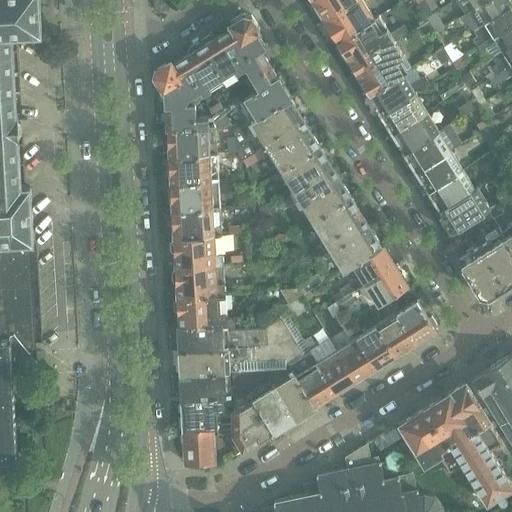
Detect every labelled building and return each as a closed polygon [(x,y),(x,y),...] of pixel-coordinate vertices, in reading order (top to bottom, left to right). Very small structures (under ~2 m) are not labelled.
[(0,0),(0,457),(0,456),(6,456),(7,457),(9,456),(14,455),(14,456),(15,456),(16,457),(17,456),(18,457),(19,455),(18,454),(19,453),(18,452),(17,452),(17,446),(19,445),(17,444),(17,438),(18,437),(17,435),(16,435),(16,430),(18,428),(16,427),(16,421),(17,420),(16,419),(15,419),(15,413),(17,412),(15,410),(15,411),(15,405),(16,403),(15,402),(14,402),(14,396),(16,395),(14,394),(14,388),(15,387),(14,385),(13,386),(13,380),(15,378),(13,377),(12,371),(37,370),(30,242),(33,242),(30,186),(21,187),(18,136),(19,136),(18,116),(17,117),(12,32),(42,31),(40,0),(0,0)] [(312,0),(313,1),(313,5),(315,8),(318,10),(324,20),(357,0),(312,0)] [(359,0),(357,0),(324,20),(326,22),(326,26),(328,30),(331,31),(337,41),(372,20),(375,18),(370,10),(366,12),(359,0)] [(434,0),(423,0),(418,3),(427,18),(433,14),(436,12),(440,9),(434,0)] [(456,0),(465,14),(487,0),(456,0)] [(487,0),(465,14),(457,19),(462,26),(480,15),(484,22),(511,4),(509,0),(487,0)] [(477,36),(473,39),(478,46),(479,45),(511,24),(511,4),(484,22),(485,22),(473,30),(477,36)] [(445,26),(436,12),(433,14),(427,18),(428,21),(434,29),(436,32),(445,26)] [(229,26),(230,27),(225,30),(224,29),(222,30),(244,67),(248,70),(252,77),(271,66),(260,48),(265,45),(257,33),(261,30),(251,15),(244,13),(229,23),(230,25),(229,26)] [(371,49),(392,36),(386,28),(379,32),(372,20),(337,41),(339,43),(339,47),(341,50),(344,52),(357,72),(378,60),(371,49)] [(434,29),(428,21),(416,28),(422,37),(434,29)] [(511,24),(479,45),(484,53),(498,44),(502,51),(511,44),(511,24)] [(221,31),(222,32),(216,36),(215,34),(214,35),(214,34),(211,34),(200,41),(222,77),(234,69),(237,72),(244,67),(222,30),(221,31)] [(378,60),(357,72),(363,82),(363,85),(365,89),(368,91),(370,93),(404,72),(396,60),(404,55),(392,36),(371,49),(378,60)] [(182,55),(180,56),(201,90),(203,93),(211,88),(209,85),(222,77),(200,41),(189,47),(188,50),(188,51),(187,51),(188,53),(183,56),(182,55)] [(496,65),(491,68),(495,75),(501,72),(511,64),(511,44),(502,51),(491,57),(496,65)] [(451,58),(445,47),(435,53),(442,64),(451,58)] [(465,54),(453,61),(458,69),(469,62),(465,54)] [(179,57),(180,58),(174,62),(173,60),(172,61),(171,58),(156,68),(154,75),(163,90),(165,89),(167,129),(216,126),(212,117),(196,118),(195,102),(189,102),(189,97),(201,90),(180,56),(179,57)] [(511,64),(501,72),(495,75),(490,79),(494,86),(511,74),(511,64)] [(259,88),(244,97),(257,118),(291,97),(278,76),(277,76),(271,66),(252,77),(259,88)] [(470,71),(462,76),(468,86),(476,81),(470,71)] [(370,95),(370,98),(373,103),(376,105),(377,105),(376,105),(381,113),(415,92),(404,73),(404,72),(370,93),(369,93),(370,95)] [(441,95),(444,100),(467,87),(463,81),(441,95)] [(480,105),(487,100),(478,86),(471,90),(480,105)] [(415,92),(381,113),(385,120),(386,120),(386,121),(386,124),(389,129),(392,131),(393,132),(427,111),(415,92)] [(321,147),(290,98),(292,97),(291,97),(257,118),(252,122),(282,171),(321,147)] [(458,108),(463,115),(477,106),(472,99),(458,108)] [(495,115),(487,100),(480,105),(489,119),(495,115)] [(400,143),(400,144),(405,151),(439,130),(427,111),(393,132),(394,133),(394,137),(397,142),(400,143)] [(498,114),(495,115),(489,119),(492,124),(493,125),(502,120),(498,114)] [(481,131),(482,130),(491,125),(486,118),(477,124),(481,131)] [(498,133),(493,125),(492,124),(491,125),(482,130),(488,140),(498,133)] [(167,131),(165,135),(166,141),(168,145),(169,156),(217,153),(216,126),(167,129),(167,131)] [(410,159),(410,163),(413,168),(416,169),(417,170),(451,149),(439,130),(405,151),(409,159),(410,159)] [(321,147),(282,171),(313,220),(351,196),(321,147)] [(266,156),(261,149),(249,156),(254,163),(266,156)] [(417,170),(418,172),(417,176),(420,180),(424,182),(424,183),(428,190),(463,169),(451,149),(417,170)] [(169,158),(167,161),(167,168),(170,172),(170,183),(219,180),(217,153),(169,156),(169,158)] [(433,197),(434,198),(433,202),(436,207),(440,208),(441,209),(475,188),(463,169),(428,190),(433,198),(433,197)] [(219,180),(170,183),(170,185),(168,189),(169,195),(171,199),(172,210),(221,207),(219,180)] [(441,209),(441,210),(440,215),(446,225),(445,225),(450,233),(488,209),(490,208),(477,186),(475,188),(441,209)] [(496,203),(508,195),(507,194),(500,194),(493,199),(496,203)] [(351,196),(313,220),(343,270),(353,264),(383,245),(383,244),(381,245),(351,196)] [(490,208),(488,209),(494,218),(504,212),(498,203),(490,208)] [(172,210),(172,212),(170,215),(170,222),(173,226),(173,237),(222,234),(221,207),(172,210)] [(229,226),(229,233),(241,232),(241,225),(229,226)] [(511,225),(502,231),(505,236),(511,248),(511,225)] [(173,237),(174,239),(171,242),(171,250),(174,253),(175,266),(224,263),(222,234),(173,237)] [(490,239),(480,245),(506,286),(511,282),(511,248),(505,236),(493,244),(490,239)] [(383,245),(353,264),(365,284),(396,265),(383,245)] [(461,263),(481,296),(488,298),(488,297),(506,286),(480,245),(470,251),(473,256),(467,260),(461,263)] [(231,255),(231,263),(243,262),(243,254),(231,255)] [(175,268),(172,272),(173,279),(176,282),(177,295),(226,292),(224,263),(175,266),(175,268)] [(396,265),(365,284),(378,304),(380,303),(402,289),(409,285),(396,265)] [(323,282),(317,273),(301,283),(306,292),(323,282)] [(289,303),(305,293),(302,288),(280,289),(289,303)] [(407,297),(402,289),(380,303),(388,317),(397,311),(393,306),(407,297)] [(177,295),(177,298),(174,301),(175,309),(178,312),(179,325),(227,322),(226,292),(177,295)] [(350,293),(336,301),(340,308),(354,300),(350,293)] [(397,311),(415,342),(436,330),(435,328),(438,326),(432,316),(429,318),(417,299),(397,311)] [(227,322),(179,325),(183,397),(233,394),(252,392),(275,430),(335,392),(316,361),(310,365),(276,311),(262,320),(227,322)] [(388,317),(377,324),(395,355),(415,342),(397,311),(388,317)] [(355,319),(348,323),(355,333),(361,329),(355,319)] [(377,324),(357,336),(375,367),(395,355),(377,324)] [(357,336),(336,349),(355,380),(375,367),(357,336)] [(336,349),(316,361),(335,392),(355,380),(336,349)] [(511,352),(480,373),(480,374),(472,379),(511,443),(511,352)] [(511,485),(488,447),(501,439),(465,382),(401,422),(425,461),(439,453),(450,470),(463,463),(487,502),(511,487),(511,485)] [(252,392),(233,394),(235,424),(227,424),(227,433),(228,438),(236,454),(275,430),(252,392)] [(183,397),(184,413),(181,415),(181,422),(184,423),(184,427),(227,424),(235,424),(233,394),(183,397)] [(184,427),(185,430),(183,430),(181,434),(181,440),(183,444),(185,444),(186,461),(190,464),(195,466),(199,466),(204,466),(204,463),(214,462),(212,441),(215,441),(215,434),(227,433),(227,424),(184,427)] [(443,511),(443,508),(442,506),(441,504),(440,501),(438,498),(436,497),(434,496),(433,495),(429,493),(427,493),(423,493),(420,493),(418,486),(416,487),(413,471),(412,471),(411,465),(406,462),(403,452),(393,449),(386,456),(387,461),(381,462),(380,461),(379,461),(378,457),(370,458),(367,444),(367,443),(346,456),(346,457),(348,467),(347,467),(347,468),(334,470),(332,470),(332,471),(317,474),(318,482),(303,485),(305,494),(292,496),(289,496),(289,497),(274,500),(275,507),(261,510),(261,511),(443,511)]
